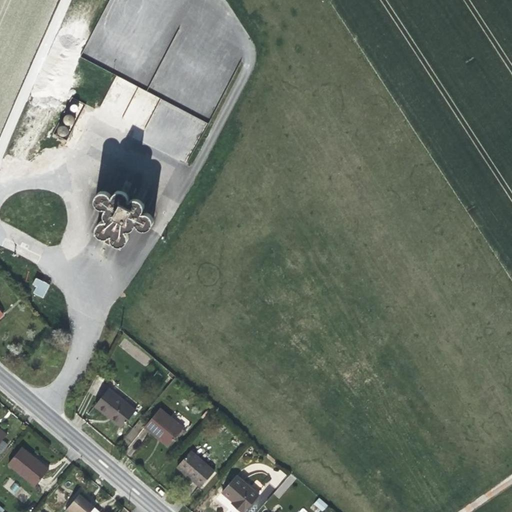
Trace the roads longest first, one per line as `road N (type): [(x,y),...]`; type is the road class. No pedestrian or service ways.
road 1 (tertiary): [(0,376),(156,511)]
road 2 (track): [(64,0),(0,149)]
